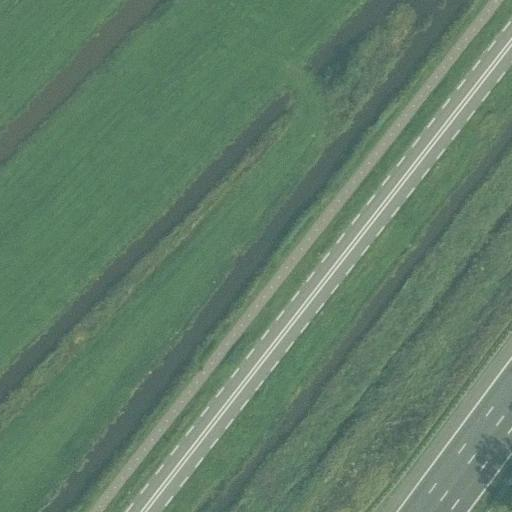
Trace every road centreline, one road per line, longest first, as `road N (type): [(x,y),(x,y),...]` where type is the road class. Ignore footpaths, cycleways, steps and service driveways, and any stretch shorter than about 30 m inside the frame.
road 1 (secondary): [(142,511),(511,40)]
road 2 (motorway): [(511,403),(431,511)]
